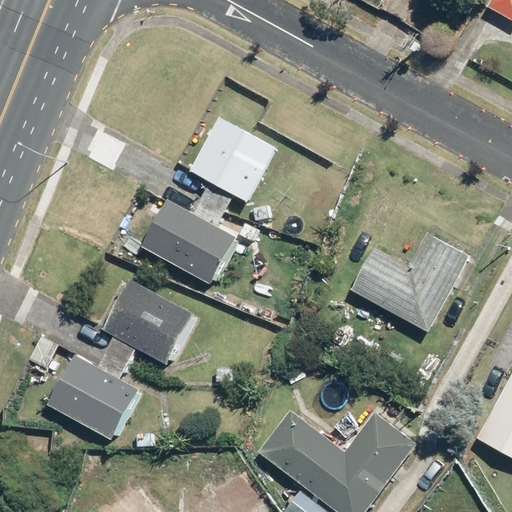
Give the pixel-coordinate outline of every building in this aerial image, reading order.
[(511,0),(493,0),(487,13),(511,26),(511,0)] [(232,117),(203,171),(259,201),(288,147),(232,117)] [(179,199),(153,245),(220,284),(249,236),(228,224),(240,203),(215,188),(201,212),(179,199)] [(282,204),(254,205),(255,222),(283,220),(282,204)] [(420,266),(387,248),(365,289),(441,330),(481,257),(438,233),(420,266)] [(208,312),(142,278),(116,330),(124,334),(108,365),(86,354),(60,406),(126,439),(139,414),(155,422),(169,395),(132,376),(147,346),(181,363),(208,312)] [(511,396),(489,440),(511,452),(511,396)] [(301,408),(269,450),(347,510),(348,509),(352,511),(376,511),(429,444),(387,412),(372,431),(355,418),(340,438),(301,408)] [(228,449),(204,462),(219,487),(215,490),(227,511),(258,511),(275,503),(255,466),(242,473),(228,449)] [(166,511),(146,482),(103,511),(166,511)] [(339,511),(303,484),(286,506),(293,511),(339,511)]
